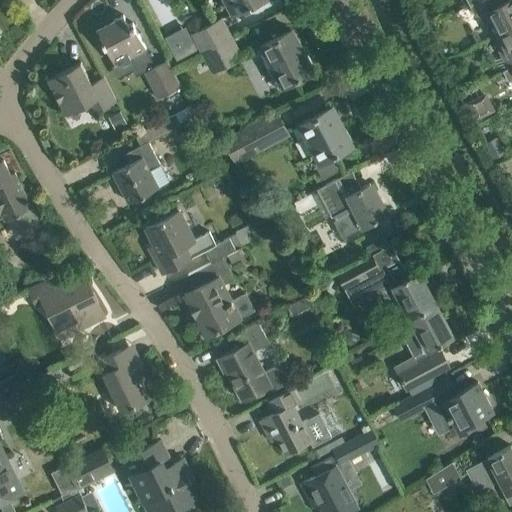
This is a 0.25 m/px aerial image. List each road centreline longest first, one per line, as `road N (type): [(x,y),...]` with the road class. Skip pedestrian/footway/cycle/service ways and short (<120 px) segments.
road 1 (residential): [(250,511),(243,482),(187,376),(0,99)]
road 2 (residential): [(511,323),(341,0)]
